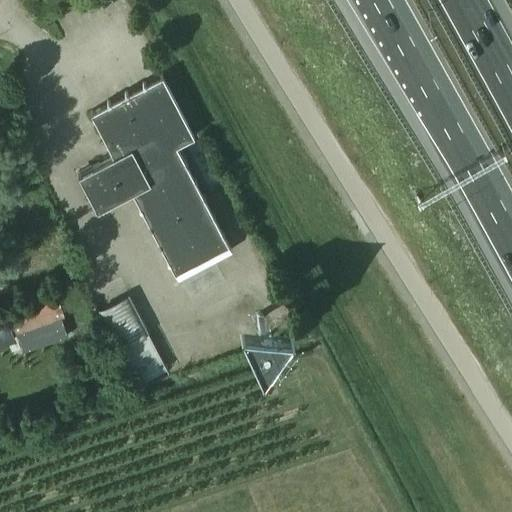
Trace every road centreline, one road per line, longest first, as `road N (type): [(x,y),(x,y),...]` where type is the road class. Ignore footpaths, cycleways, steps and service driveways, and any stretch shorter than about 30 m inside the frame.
road 1 (unclassified): [(511,445),(238,0)]
road 2 (motorway): [(379,0),(511,236)]
